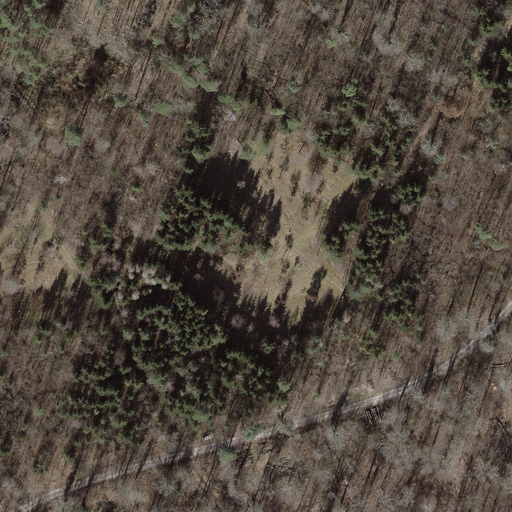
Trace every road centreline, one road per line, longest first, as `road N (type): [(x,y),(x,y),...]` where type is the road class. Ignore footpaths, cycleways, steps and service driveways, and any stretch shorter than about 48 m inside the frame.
road 1 (track): [(20,511),(82,483),(419,383),(469,349),(511,305)]
road 2 (track): [(227,0),(511,156)]
road 3 (track): [(0,169),(119,86),(213,0)]
road 4 (track): [(82,483),(0,348)]
